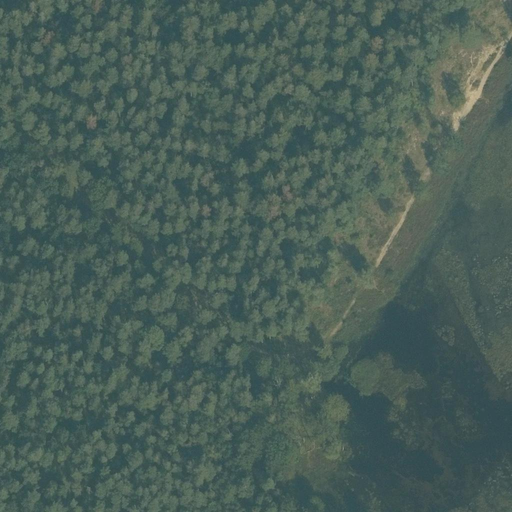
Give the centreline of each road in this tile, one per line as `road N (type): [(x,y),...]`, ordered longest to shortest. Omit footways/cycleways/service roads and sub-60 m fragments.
road 1 (track): [(511,32),(314,364),(296,373),(277,367),(210,308),(0,112)]
road 2 (track): [(20,511),(210,308)]
